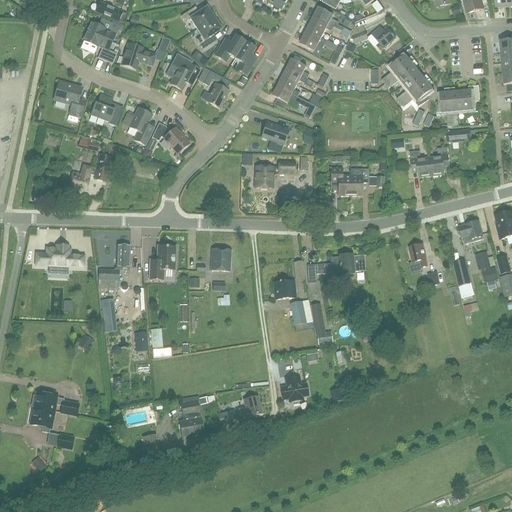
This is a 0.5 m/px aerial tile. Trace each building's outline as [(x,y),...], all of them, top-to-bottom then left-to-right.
[(128,0),(119,0),(117,7),(121,8),(124,1),(128,2),(128,0)] [(268,0),(267,3),(280,10),(285,0),(253,0),(256,1),(255,5),(260,7),(263,3),(257,0),(256,0),(268,0)] [(332,0),(332,1),(330,0),(323,0),(322,2),(336,10),(341,0),(332,0)] [(433,0),(436,8),(443,6),(443,7),(451,4),(449,0),(433,0)] [(463,0),(467,14),(484,9),(481,0),(463,0)] [(507,7),(506,0),(494,0),(495,8),(507,7)] [(112,19),(123,24),(125,18),(118,15),(119,12),(116,11),(100,3),(96,12),(112,20),(112,19)] [(454,15),(461,14),(459,7),(452,9),(454,15)] [(193,32),(213,19),(211,14),(212,13),(209,8),(207,9),(206,8),(196,15),(192,9),(180,17),(184,23),(190,19),(197,30),(194,32),(193,32)] [(318,8),(314,18),(333,28),(334,27),(339,30),(339,31),(349,36),(352,32),(338,25),(338,23),(338,22),(331,19),(333,16),(318,8)] [(136,25),(139,18),(132,16),(130,22),(136,25)] [(333,28),(314,18),(309,26),(324,34),(326,29),(331,32),(333,28)] [(213,19),(193,32),(194,32),(197,30),(201,37),(196,40),(203,50),(214,43),(210,37),(221,30),(220,29),(222,28),(218,22),(216,23),(213,19)] [(346,20),(343,25),(349,29),(352,23),(346,20)] [(91,23),(87,32),(111,43),(115,35),(116,35),(119,27),(110,23),(107,30),(91,23)] [(368,39),(363,25),(353,29),(352,32),(353,36),(351,36),(354,45),(368,39)] [(309,26),(304,35),(324,46),(327,41),(321,39),(324,34),(309,26)] [(376,46),(380,51),(383,49),(396,39),(386,28),(383,30),(380,27),(372,34),(368,37),(376,46)] [(349,36),(339,31),(338,32),(339,33),(341,35),(340,36),(348,39),(349,36)] [(111,43),(87,32),(83,41),(97,47),(102,49),(97,59),(112,65),(116,54),(108,51),(111,43)] [(324,46),(304,35),(299,45),(314,52),(317,47),(322,50),(324,46)] [(230,66),(245,43),(235,37),(231,43),(225,39),(214,56),(226,63),(230,56),(234,59),(230,66)] [(165,54),(170,41),(162,38),(157,51),(165,54)] [(501,52),(511,51),(511,40),(500,42),(501,52)] [(255,50),(245,43),(230,66),(231,66),(235,59),(236,60),(237,66),(235,69),(246,76),(257,60),(251,56),(255,50)] [(152,67),(155,56),(142,51),(142,49),(128,44),(121,66),(135,70),(138,62),(152,67)] [(335,51),(340,54),(343,49),(338,46),(335,51)] [(340,54),(335,51),(329,62),(335,65),(340,54)] [(511,51),(501,52),(502,63),(511,62),(511,51)] [(200,70),(190,65),(192,62),(177,54),(171,64),(179,68),(169,85),(182,91),(188,79),(193,82),(200,70)] [(409,60),(404,54),(388,66),(392,72),(381,81),(388,89),(399,80),(407,91),(396,99),(403,108),(414,99),(420,107),(428,100),(427,98),(434,92),(429,86),(432,83),(427,77),(424,79),(414,67),(417,65),(412,58),(409,60)] [(202,66),(207,60),(201,55),(196,61),(202,66)] [(287,69),(307,79),(309,75),(304,72),(306,67),(292,60),(287,69)] [(511,62),(502,63),(503,74),(511,73),(511,62)] [(4,66),(5,76),(18,75),(18,65),(4,66)] [(212,80),(219,84),(222,78),(209,72),(204,69),(197,81),(208,87),(212,80)] [(287,69),(282,78),(297,86),(299,81),(304,84),(307,79),(287,69)] [(511,73),(503,74),(504,86),(511,84),(511,73)] [(318,85),(323,88),(329,77),(323,74),(318,85)] [(242,77),(238,83),(243,86),(247,80),(242,77)] [(282,78),(278,87),(297,98),(300,93),(294,90),(297,86),(282,78)] [(81,117),(85,102),(78,100),(81,89),(59,83),(54,100),(72,105),(69,114),(81,117)] [(205,102),(220,110),(229,92),(215,85),(205,102)] [(297,98),(278,87),(273,97),(287,104),(290,99),(295,102),(297,98)] [(476,103),(480,102),(479,87),(469,88),(470,91),(455,93),(454,89),(446,90),(446,94),(438,94),(439,104),(436,104),(437,117),(438,117),(438,114),(447,114),(448,128),(459,127),(458,113),(476,111),(476,103)] [(326,94),(318,90),(315,95),(323,99),(326,94)] [(116,127),(123,110),(110,105),(112,100),(100,96),(97,104),(95,104),(90,116),(109,123),(108,124),(116,127)] [(324,103),(312,97),(309,103),(321,109),(324,103)] [(145,146),(153,129),(147,126),(151,116),(138,109),(129,128),(138,133),(134,141),(145,146)] [(418,127),(425,112),(419,110),(412,124),(418,127)] [(428,114),(423,125),(429,128),(434,117),(428,114)] [(288,131),(266,123),(261,138),(283,146),(288,131)] [(177,155),(189,145),(175,129),(170,133),(165,128),(166,127),(158,124),(151,138),(158,142),(161,137),(164,139),(177,155)] [(303,136),(303,142),(314,146),(314,139),(314,132),(307,130),(303,136)] [(470,130),(445,132),(446,143),(471,141),(471,140),(475,140),(475,131),(470,131),(470,130)] [(402,143),(403,150),(413,149),(411,141),(402,143)] [(89,142),(86,150),(96,153),(99,145),(89,142)] [(429,158),(432,177),(445,175),(443,164),(449,163),(447,148),(437,149),(438,157),(429,158)] [(142,156),(149,159),(151,154),(150,151),(145,149),(142,156)] [(432,177),(429,158),(420,159),(419,152),(409,153),(411,168),(417,167),(419,179),(432,177)] [(69,188),(86,192),(89,178),(88,178),(89,175),(94,176),(93,179),(105,182),(110,158),(99,155),(96,169),(83,166),(81,175),(72,173),(69,188)] [(218,160),(218,175),(231,175),(231,160),(218,160)] [(294,175),(295,163),(278,163),(278,168),(256,167),(255,189),(271,189),(272,176),(278,174),(294,175)] [(351,197),(350,176),(342,176),(342,169),(330,169),(330,183),(337,183),(337,197),(351,197)] [(350,170),(350,176),(351,197),(362,197),(362,184),(368,184),(368,170),(358,170),(350,170)] [(384,177),(375,177),(375,187),(384,187),(384,177)] [(312,212),(312,195),(303,195),(302,199),(300,199),(299,212),(312,212)] [(511,236),(511,212),(494,217),(498,229),(497,230),(500,240),(511,236)] [(476,242),(475,239),(483,237),(478,221),(465,225),(465,226),(458,228),(462,239),(464,246),(476,242)] [(426,260),(422,245),(409,248),(412,263),(419,262),(421,268),(427,267),(426,260)] [(129,262),(130,246),(117,246),(116,262),(117,262),(116,268),(129,268),(129,262)] [(174,271),(175,248),(158,247),(157,262),(150,261),(150,280),(163,281),(163,271),(174,271)] [(68,251),(45,249),(44,258),(34,258),(33,269),(80,272),(81,261),(67,260),(68,251)] [(231,250),(211,249),(210,271),(230,272),(231,250)] [(315,275),(367,272),(367,271),(365,271),(364,257),(366,257),(366,256),(330,258),(330,264),(315,265),(307,266),(308,284),(316,283),(315,275)] [(501,275),(510,272),(506,257),(497,259),(501,275)] [(488,258),(476,261),(479,271),(490,268),(490,267),(488,258)] [(452,263),(458,287),(471,284),(465,260),(452,263)] [(302,262),(294,263),(295,275),(303,274),(302,262)] [(99,270),(98,280),(98,288),(118,289),(118,281),(119,271),(99,270)] [(68,286),(78,286),(79,273),(68,272),(68,286)] [(431,284),(432,286),(439,285),(436,273),(428,275),(430,284),(431,284)] [(511,296),(511,275),(499,278),(504,298),(511,296)] [(198,286),(207,286),(207,276),(198,276),(198,286)] [(274,283),(275,300),(295,298),(293,281),(280,283),(280,282),(279,282),(279,283),(274,283)] [(489,291),(496,289),(494,281),(487,283),(489,291)] [(225,284),(213,283),(213,291),(225,292),(225,284)] [(473,290),(460,293),(462,299),(474,296),(473,290)] [(460,305),(457,293),(450,295),(453,306),(460,305)] [(236,302),(236,295),(224,295),(225,303),(236,302)] [(101,301),(104,332),(117,331),(113,299),(101,301)] [(291,304),(294,317),(288,319),(290,326),(305,322),(305,323),(308,322),(309,327),(313,326),(308,301),(301,302),(291,304)] [(331,343),(332,343),(331,333),(324,334),(319,305),(310,306),(316,335),(317,335),(318,345),(319,345),(320,349),(332,347),(331,343)] [(142,352),(148,351),(146,333),(140,333),(142,352)] [(338,365),(346,363),(344,351),(336,353),(338,365)] [(288,388),(282,389),(283,398),(292,396),(293,401),(301,399),(301,395),(304,394),(303,387),(299,387),(298,379),(287,381),(288,388)] [(342,390),(331,393),(333,402),(344,399),(342,390)] [(33,408),(54,412),(55,412),(57,405),(61,406),(60,413),(76,416),(78,405),(63,402),(64,400),(57,398),(57,397),(36,392),(35,396),(33,396),(32,402),(34,403),(33,408)] [(258,397),(243,400),(245,408),(238,410),(241,419),(262,414),(258,397)] [(179,422),(182,437),(203,433),(200,418),(197,402),(180,405),(183,421),(179,422)] [(54,412),(33,408),(30,425),(43,427),(42,432),(49,434),(50,429),(51,429),(54,412)] [(236,422),(233,410),(217,414),(220,426),(225,425),(236,422)] [(96,432),(98,449),(103,448),(104,453),(114,452),(113,431),(96,432)] [(154,435),(142,438),(146,457),(143,458),(144,465),(160,460),(154,435)] [(57,447),(71,450),(73,438),(60,436),(57,447)] [(117,474),(114,456),(99,458),(102,476),(117,474)] [(42,463),(36,468),(39,472),(46,467),(42,463)] [(60,485),(46,490),(48,497),(63,492),(60,485)]
